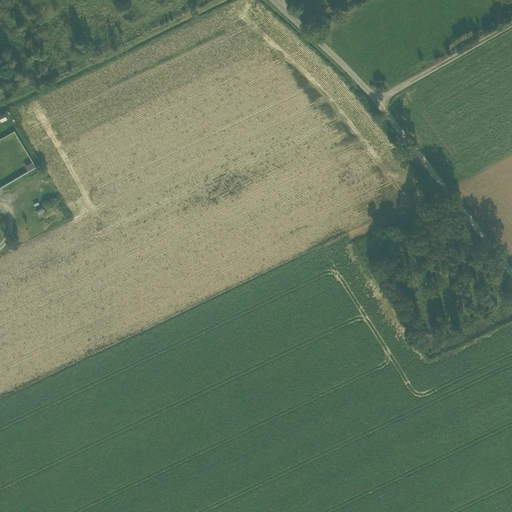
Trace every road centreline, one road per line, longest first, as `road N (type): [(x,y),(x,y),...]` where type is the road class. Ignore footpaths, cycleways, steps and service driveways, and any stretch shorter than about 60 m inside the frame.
road 1 (residential): [(274,0),(353,73),(511,273)]
road 2 (track): [(376,101),(511,24)]
